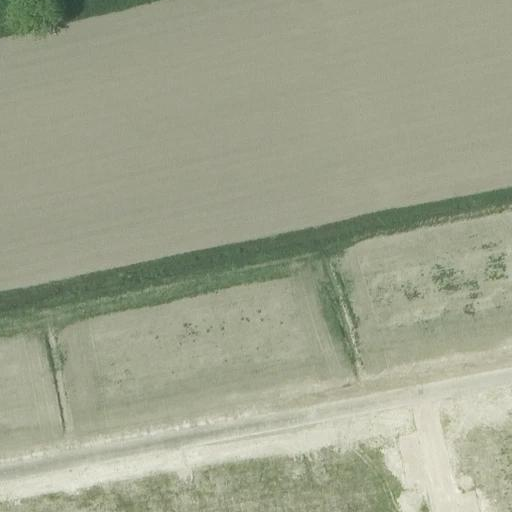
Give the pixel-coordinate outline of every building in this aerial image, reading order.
[(511,451),(504,411),(483,415),(492,464),(511,460),(511,451)] [(462,419),(461,419),(461,420),(463,431),(464,436),(464,437),(465,442),(468,459),(470,468),(492,464),(483,415),(462,419)] [(388,433),(366,437),(374,481),(397,477),(397,476),(393,457),(392,452),(389,434),(388,433)] [(366,437),(345,441),(353,485),(374,481),(366,437)] [(345,441),(324,445),(332,489),(353,485),(345,441)] [(324,445),(302,449),(311,493),(332,489),(324,445)] [(280,454),(284,473),(285,478),(288,497),(289,497),(311,493),(302,449),(280,454)] [(128,488),(115,491),(119,511),(122,511),(160,505),(157,490),(183,485),(180,470),(126,480),(128,488)] [(211,483),(203,484),(206,496),(214,495),(211,483)] [(384,488),(376,490),(379,506),(387,504),(384,488)] [(376,490),(368,491),(371,507),(379,506),(376,490)] [(214,495),(206,496),(208,508),(216,506),(214,495)] [(509,495),(499,497),(501,509),(511,507),(509,495)] [(345,511),(342,496),(333,498),(336,511),(345,511)] [(499,497),(489,499),(491,511),(501,509),(499,497)] [(322,511),(321,500),(313,502),(314,511),(322,511)] [(314,511),(313,502),(304,503),(305,511),(314,511)]
